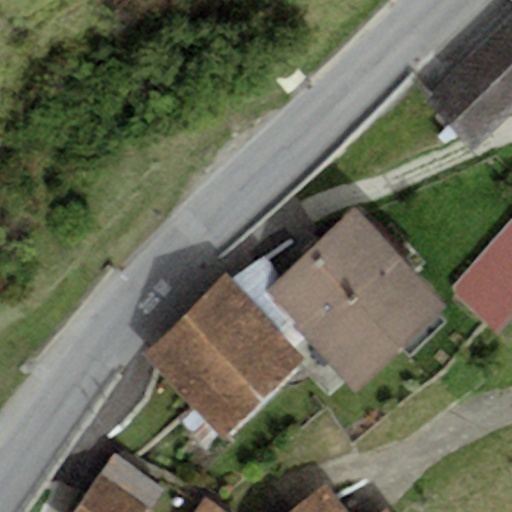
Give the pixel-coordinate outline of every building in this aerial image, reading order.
[(511,113),(511,8),(421,100),(473,152),(511,113)] [(355,209),(266,293),(358,390),(447,306),(355,209)] [(511,219),(448,289),(497,333),(511,316),(511,219)] [(304,359),(224,275),(141,354),(221,438),(304,359)] [(116,455),(75,511),(148,511),(164,490),(116,455)] [(292,511),(387,511),(385,509),(381,511),(345,511),(328,487),(292,511)] [(219,511),(202,501),(194,511),(219,511)]
